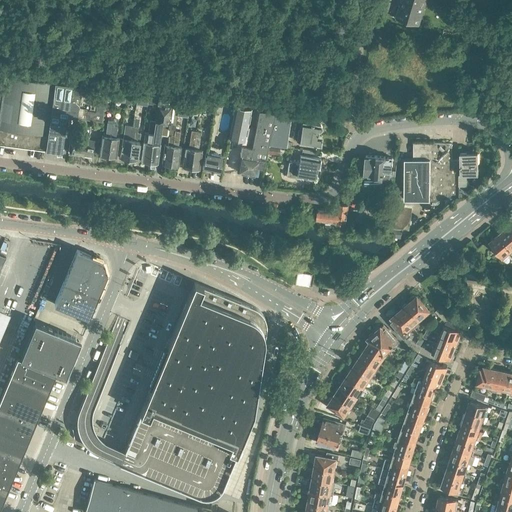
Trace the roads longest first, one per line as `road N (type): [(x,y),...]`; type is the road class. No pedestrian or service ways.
road 1 (residential): [(327,194),(294,201),(0,164)]
road 2 (unclassified): [(20,511),(130,241)]
road 3 (unclassified): [(506,135),(488,124),(392,125),(365,136),(327,194)]
road 4 (primary): [(339,323),(502,187)]
road 5 (residential): [(415,511),(469,351),(511,356)]
road 6 (primary): [(268,511),(296,403),(327,338)]
road 7 (unclassified): [(130,241),(0,222)]
road 8 (unclassified): [(339,323),(250,275),(222,269)]
road 9 (unknown): [(36,226),(0,341)]
